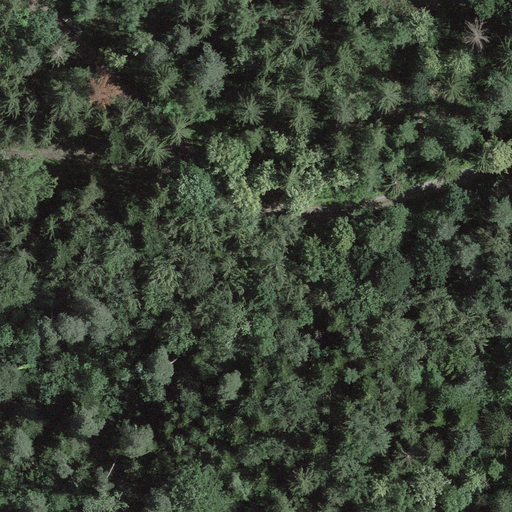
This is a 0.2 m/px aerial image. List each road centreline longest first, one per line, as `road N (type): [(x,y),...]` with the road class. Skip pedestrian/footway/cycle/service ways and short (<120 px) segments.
road 1 (track): [(511,160),(331,213),(282,214),(197,163),(34,0)]
road 2 (track): [(197,163),(130,165),(0,148)]
